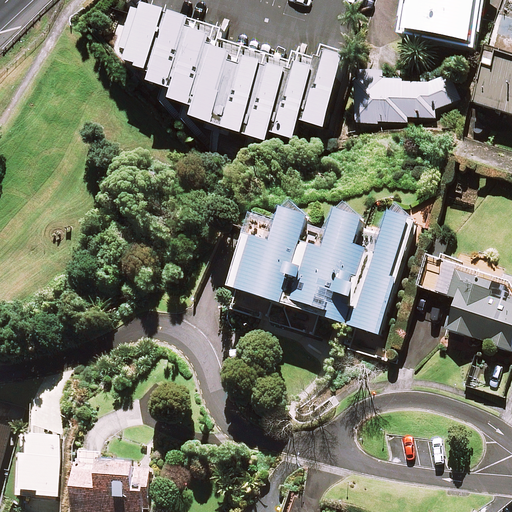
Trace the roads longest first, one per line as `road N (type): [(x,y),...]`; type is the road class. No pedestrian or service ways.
road 1 (residential): [(0,372),(105,347),(147,327),(172,330),(195,344),(241,434),(337,456)]
road 2 (residential): [(337,456),(351,416),(403,400),(471,414),(511,442)]
road 3 (residential): [(511,485),(438,479),(337,456)]
